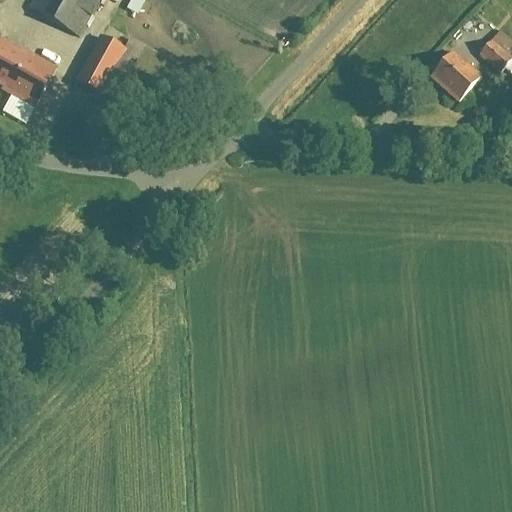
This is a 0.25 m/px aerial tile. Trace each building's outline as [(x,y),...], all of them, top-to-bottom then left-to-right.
[(39,0),(34,9),(82,38),(104,0),(39,0)] [(511,39),(504,32),(483,56),(508,79),(511,74),(511,39)] [(0,82),(42,107),(62,73),(0,36),(0,82)] [(127,48),(106,36),(80,79),(101,92),(127,48)] [(488,80),(459,54),(436,78),(465,105),(488,80)]
